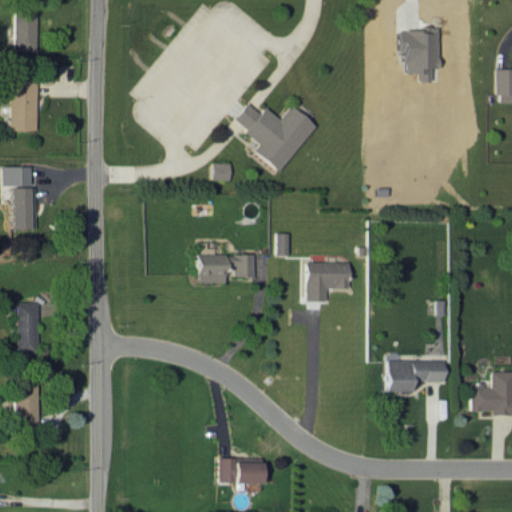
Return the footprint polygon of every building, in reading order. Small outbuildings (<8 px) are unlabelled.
[(32,49),(32,10),(10,10),(9,49),(32,49)] [(432,25),(414,26),(414,29),(392,29),(393,51),(399,50),(399,73),(414,72),(414,80),(425,80),(425,67),(433,66),(432,25)] [(511,67),(492,67),(492,101),(511,101),(511,67)] [(31,79),(5,79),(6,129),(33,129),(31,79)] [(309,123),(284,104),(273,118),(258,106),(253,112),(240,102),(226,119),(254,141),(247,149),(272,169),(309,123)] [(206,178),(224,179),(224,162),(207,161),(206,178)] [(27,165),(0,164),(0,184),(27,185),(27,165)] [(31,227),(31,186),(6,186),(6,227),(31,227)] [(271,253),(283,253),(283,232),(271,232),(271,253)] [(220,281),(220,264),(228,264),(228,275),(248,275),(248,252),(191,253),(192,281),(220,281)] [(343,287),(343,260),(300,261),(300,300),(320,299),(320,287),(343,287)] [(33,301),(11,301),(11,351),(32,352),(33,301)] [(380,389),(407,390),(407,379),(438,380),(438,359),(380,359),(380,389)] [(510,370),(486,370),(486,382),(465,383),(466,409),(487,409),(487,414),(511,413),(510,370)] [(32,383),(9,383),(9,425),(32,425),(32,383)] [(258,457),(212,456),(212,480),(257,481),(258,457)]
